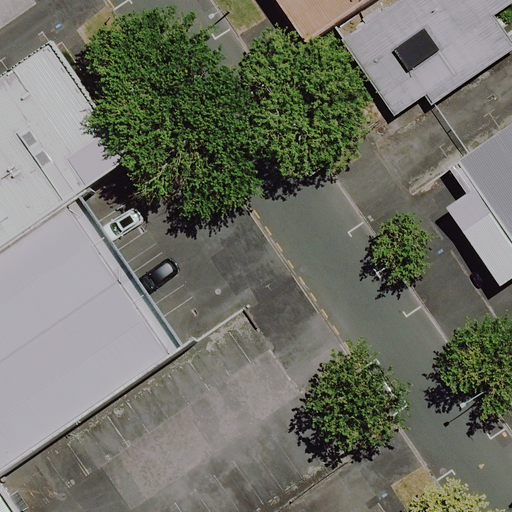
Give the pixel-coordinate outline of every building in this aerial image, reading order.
[(259,0),(290,45),(309,33),(356,0),(259,0)] [(511,50),(511,38),(496,15),(511,4),(511,0),(398,0),(342,38),(394,115),(428,92),(435,102),(511,50)] [(134,161),(51,40),(0,75),(0,252),(68,206),(134,161)] [(511,125),(453,166),(471,192),(511,251),(511,125)] [(68,206),(0,252),(0,468),(169,353),(68,206)] [(14,511),(0,491),(0,511),(14,511)]
